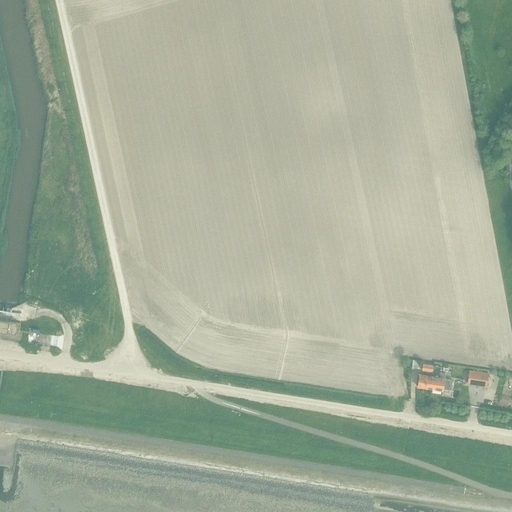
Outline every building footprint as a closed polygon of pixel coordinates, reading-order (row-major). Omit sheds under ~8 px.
[(0,319),(0,331),(17,334),(18,322),(0,319)] [(433,372),(434,365),(424,364),(423,371),(433,372)] [(434,365),(433,372),(433,376),(432,381),(431,388),(443,390),(445,378),(440,377),(441,366),(434,365)] [(454,369),(447,368),(445,384),(452,385),(454,369)] [(486,386),(488,374),(470,371),(468,383),(486,386)] [(432,381),(433,376),(420,374),(418,386),(431,388),(432,381)]
